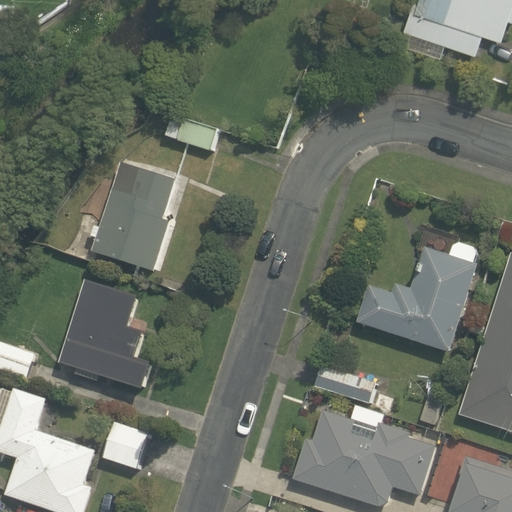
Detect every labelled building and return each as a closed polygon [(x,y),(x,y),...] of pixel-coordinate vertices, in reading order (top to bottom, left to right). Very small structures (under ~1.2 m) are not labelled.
[(511,0),(422,0),(411,34),(479,56),(486,36),(504,42),(511,21),(511,20),(511,0)] [(179,142),(185,122),(175,119),(169,138),(179,142)] [(182,143),(213,153),(220,132),(188,122),(182,143)] [(97,255),(159,275),(175,225),(167,222),(180,182),(127,165),(97,255)] [(360,326),(452,356),(481,267),(477,266),(480,256),(477,251),(462,246),(456,249),(453,258),(428,250),(414,292),(399,287),(396,296),(373,289),(360,326)] [(460,417),(511,433),(511,254),(460,417)] [(63,366),(147,393),(156,366),(140,361),(148,334),(133,329),(143,299),(89,283),(63,366)] [(0,370),(29,381),(37,356),(0,343),(0,370)] [(316,389),(390,414),(395,399),(376,393),(379,385),(324,366),(316,389)] [(52,511),(87,511),(95,489),(88,487),(99,453),(40,433),(50,402),(7,388),(0,407),(0,444),(1,444),(0,448),(0,453),(21,460),(9,498),(52,511)] [(430,397),(423,423),(438,427),(445,401),(430,397)] [(376,444),(354,437),(358,423),(326,412),(316,443),(309,441),(296,481),(381,509),(382,509),(383,509),(386,507),(390,504),(391,505),(396,489),(423,497),(439,449),(412,440),(414,436),(382,425),(376,444)] [(107,460),(141,472),(153,436),(119,425),(107,460)] [(511,511),(511,473),(469,458),(450,511),(511,511)]
